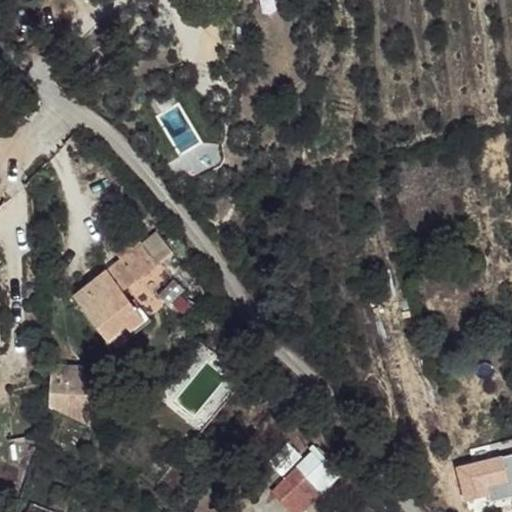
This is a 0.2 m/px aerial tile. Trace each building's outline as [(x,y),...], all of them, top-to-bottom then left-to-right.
[(146,260),(131,264),(143,297),(159,290),(146,260)] [(143,297),(131,264),(123,272),(136,300),(143,297)] [(114,283),(76,299),(97,350),(120,342),(137,335),(114,283)] [(141,332),(137,335),(120,342),(125,349),(146,341),(141,332)] [(84,365),(51,363),(53,402),(91,414),(89,380),(84,365)] [(53,402),(48,400),(89,423),(91,414),(53,402)] [(511,483),(511,469),(509,458),(502,460),(499,454),(485,457),(487,463),(458,471),(467,507),(487,504),(483,491),(511,483)] [(313,471),(305,461),(274,489),(295,511),(304,511),(322,495),(306,480),(313,471)] [(41,511),(28,506),(0,497),(0,511),(70,511),(73,495),(58,493),(51,511),(41,511)]
